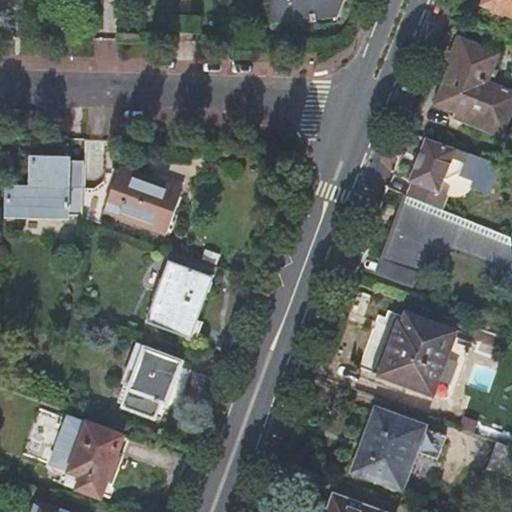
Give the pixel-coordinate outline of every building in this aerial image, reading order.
[(343,0),(270,0),(269,10),(271,10),(270,10),(270,12),(270,14),(270,15),(271,17),(272,18),(273,20),(274,21),(276,22),(277,22),(279,23),(283,22),(309,19),(309,24),(315,23),(315,20),(336,18),(343,0)] [(511,0),(483,0),(480,8),(511,21),(511,0)] [(450,63),(454,65),(438,104),(461,114),(480,121),(478,128),(501,138),(511,111),(511,94),(488,83),(499,55),(458,39),(450,63)] [(499,165),(426,137),(409,181),(413,183),(408,195),(436,206),(440,208),(445,196),(439,193),(444,179),(458,174),(473,180),(471,187),(488,193),(499,165)] [(6,216),(82,220),(83,191),(84,166),(33,163),(32,179),(32,193),(8,193),(6,216)] [(120,174),(105,215),(167,237),(182,197),(120,174)] [(83,191),(82,220),(105,227),(105,215),(106,192),(94,191),(83,191)] [(436,206),(404,193),(397,212),(403,214),(400,222),(394,220),(380,260),(386,262),(382,276),(410,286),(425,243),(447,250),(449,244),(490,260),(489,265),(511,277),(511,255),(510,235),(440,208),(436,206)] [(403,214),(397,212),(394,220),(400,222),(403,214)] [(193,267),(215,277),(225,255),(204,245),(193,267)] [(147,323),(193,341),(198,327),(213,281),(169,264),(147,323)] [(377,325),(361,369),(432,395),(455,333),(390,309),(387,317),(380,317),(377,325)] [(182,368),(184,363),(136,345),(122,384),(128,390),(121,410),(155,422),(160,407),(168,410),(171,403),(179,406),(191,371),(182,368)] [(445,438),(377,411),(354,470),(400,487),(413,452),(437,461),(445,438)] [(110,489),(114,490),(129,451),(131,445),(74,424),(56,470),(63,474),(58,486),(101,502),(107,488),(110,489)] [(511,479),(511,445),(496,440),(486,470),(511,479)] [(379,511),(333,494),(327,511),(379,511)]
